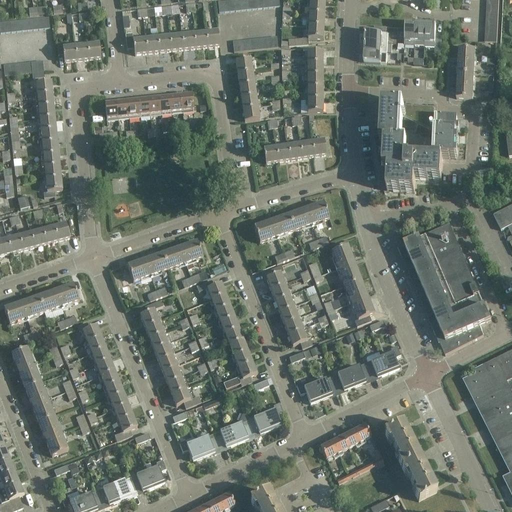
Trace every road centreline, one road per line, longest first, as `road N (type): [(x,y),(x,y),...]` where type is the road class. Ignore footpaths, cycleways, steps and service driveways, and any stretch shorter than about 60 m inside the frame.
road 1 (residential): [(188,494),(93,258)]
road 2 (residential): [(302,437),(218,215)]
road 3 (residential): [(448,206),(470,187),(471,114),(447,111),(434,95),(348,91)]
road 4 (residential): [(118,84),(200,75),(216,81),(238,209)]
road 5 (residential): [(93,258),(74,106),(77,92),(118,84)]
road 6 (residential): [(427,375),(365,220)]
road 7 (residential): [(349,10),(389,4),(432,16),(478,14),(478,37)]
road 8 (residential): [(491,511),(427,375)]
road 9 (residential): [(506,336),(448,206)]
road 10 (residential): [(427,375),(302,437)]
road 11 (residential): [(49,511),(0,383)]
road 12 (residential): [(93,258),(218,215)]
road 13 (residential): [(238,209),(355,173)]
